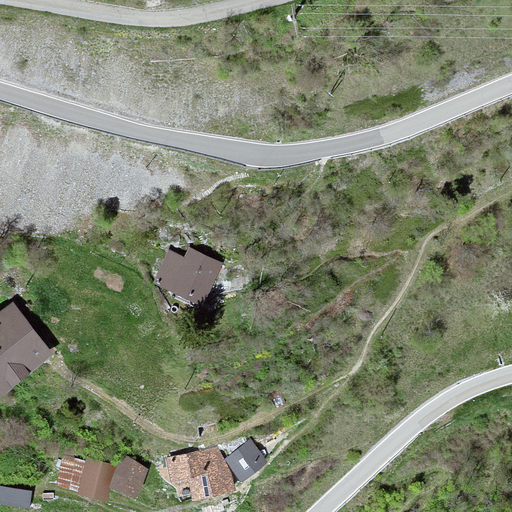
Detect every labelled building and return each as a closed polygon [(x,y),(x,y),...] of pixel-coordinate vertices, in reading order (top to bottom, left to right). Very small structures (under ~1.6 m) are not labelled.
[(213,303),(229,265),(194,250),(190,260),(177,254),(165,282),(213,303)] [(12,302),(0,311),(0,386),(49,346),(12,302)] [(222,425),(206,428),(207,437),(223,434),(222,425)] [(274,462),(261,448),(239,468),(252,482),(274,462)] [(210,471),(205,452),(174,460),(180,479),(210,471)] [(156,466),(125,458),(118,487),(148,495),(156,466)] [(112,463),(87,459),(83,486),(107,490),(112,463)] [(237,484),(232,468),(198,480),(204,496),(237,484)] [(33,494),(9,490),(6,507),(31,510),(33,494)]
